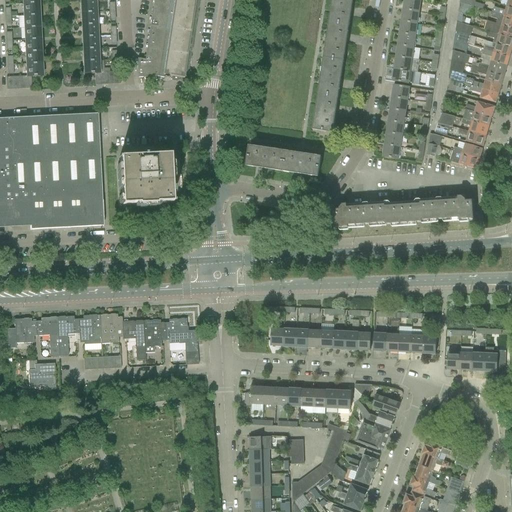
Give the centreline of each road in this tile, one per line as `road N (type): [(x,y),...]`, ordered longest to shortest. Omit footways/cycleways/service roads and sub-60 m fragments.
road 1 (unclassified): [(211,190),(301,199),(329,193),(364,127),(382,0)]
road 2 (secondary): [(226,291),(511,278)]
road 3 (secondary): [(511,240),(229,259)]
road 4 (residential): [(212,212),(149,236),(0,244)]
road 5 (secondary): [(0,302),(210,292)]
road 6 (secondary): [(207,260),(0,274)]
road 7 (residential): [(424,383),(359,363),(222,366)]
road 8 (unknown): [(81,422),(169,406),(182,508)]
road 9 (residential): [(469,511),(492,438),(488,414),(424,383)]
road 10 (residential): [(222,366),(80,379),(80,361)]
road 11 (residential): [(235,511),(222,366)]
road 12 (residential): [(379,511),(424,383)]
road 13 (residential): [(0,108),(128,101)]
